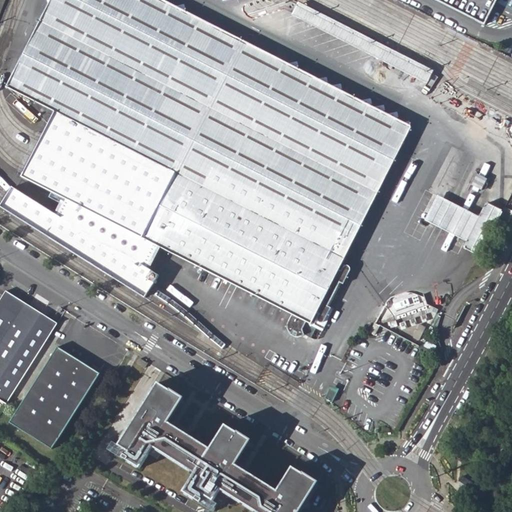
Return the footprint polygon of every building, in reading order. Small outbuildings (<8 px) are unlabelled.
[(51,0),(8,86),(55,110),(230,199),(237,187),(337,238),(330,254),(342,262),(383,181),(381,182),(378,183),(375,183),(373,182),(361,159),(364,153),(385,164),(386,167),(387,170),(387,173),(402,143),(400,147),(394,150),(391,149),(372,140),(376,132),(400,131),(403,133),(404,136),(404,139),(410,128),(159,0),(51,0)] [(297,0),(264,0),(428,83),(435,70),(297,0)] [(439,0),(484,22),(495,0),(439,0)] [(26,167),(22,175),(63,196),(162,248),(292,315),(286,328),(285,332),(286,335),(288,338),(291,340),(294,341),(297,341),(300,340),(303,339),(305,336),(302,329),(304,323),(310,326),(316,314),(322,316),(342,279),(336,276),(342,262),(330,254),(337,238),(237,187),(230,199),(55,110),(41,138),(33,153),(26,167)] [(402,143),(404,139),(404,136),(403,133),(400,131),(376,132),(372,140),(391,149),(394,150),(400,147),(402,143)] [(381,182),(383,181),(387,173),(387,170),(386,167),(385,164),(364,153),(361,159),(373,182),(375,183),(378,183),(381,182)] [(7,197),(1,206),(147,297),(152,289),(160,276),(151,270),(141,264),(140,267),(54,213),(13,187),(7,197)] [(162,248),(63,196),(54,213),(140,267),(141,264),(151,270),(162,248)] [(488,201),(465,246),(479,253),(502,208),(488,201)] [(0,303),(0,400),(9,406),(59,323),(7,291),(0,303)] [(387,317),(392,332),(431,319),(426,304),(387,317)] [(58,348),(12,420),(53,446),(99,374),(58,348)] [(145,368),(148,364),(140,359),(137,363),(145,368)] [(182,398),(158,383),(138,415),(119,446),(131,454),(128,457),(125,455),(123,458),(140,469),(149,454),(158,460),(162,453),(195,474),(183,492),(201,503),(203,500),(198,497),(201,494),(213,502),(220,490),(255,511),(297,511),(316,482),(292,467),(277,491),(244,470),(236,465),(237,464),(235,463),(247,443),(249,440),(225,425),(210,449),(187,434),(174,426),(169,423),(170,422),(168,421),(182,398)] [(333,387),(326,398),(333,402),(340,392),(333,387)]
